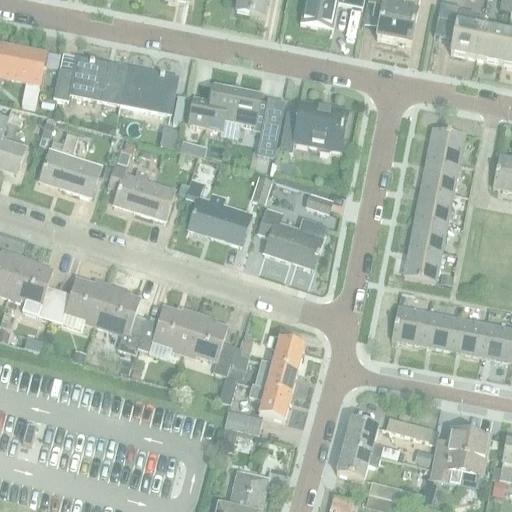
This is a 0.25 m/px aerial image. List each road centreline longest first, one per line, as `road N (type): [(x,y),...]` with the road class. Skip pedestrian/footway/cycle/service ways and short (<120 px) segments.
road 1 (residential): [(394,88),(0,5)]
road 2 (residential): [(338,320),(0,209)]
road 3 (residential): [(338,320),(355,280),(394,88)]
road 4 (residential): [(339,370),(511,403)]
road 5 (residential): [(299,511),(339,370)]
